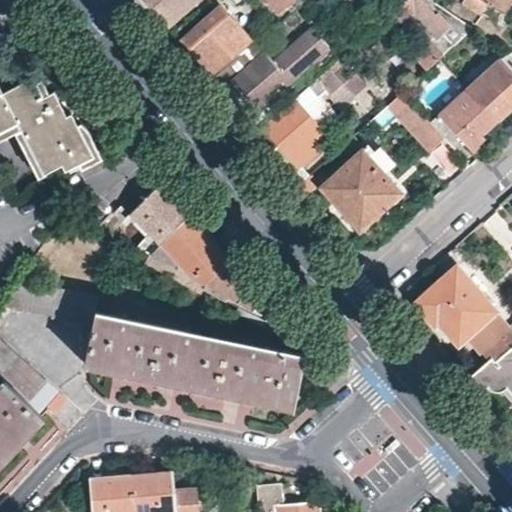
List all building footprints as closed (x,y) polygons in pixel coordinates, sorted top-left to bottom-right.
[(147,0),(154,8),(167,22),(191,0),(147,0)] [(268,0),(277,10),(288,0),(268,0)] [(434,0),(402,0),(391,10),(404,25),(417,14),(434,34),(422,44),(414,52),(427,67),(473,24),(434,0)] [(511,0),(465,0),(464,2),(484,13),(491,1),(507,11),(511,3),(511,0)] [(219,4),(180,37),(194,54),(199,50),(212,68),(248,38),(238,27),(244,22),(230,5),(224,9),(219,4)] [(404,25),(422,44),(434,34),(417,14),(404,25)] [(241,52),(205,81),(214,92),(230,79),(255,108),(329,43),(312,24),(272,59),(265,50),(251,62),(241,52)] [(511,48),(508,46),(465,85),(495,117),(511,101),(511,48)] [(328,65),(316,76),(326,87),(343,105),(356,96),(328,65)] [(326,87),(316,76),(306,85),(316,97),(326,87)] [(0,129),(15,122),(41,174),(60,164),(62,169),(90,155),(70,113),(63,116),(52,92),(40,98),(30,78),(0,92),(0,91),(0,129)] [(495,117),(465,85),(428,119),(442,135),(460,155),(468,146),(469,148),(484,136),(479,132),(495,117)] [(442,135),(428,119),(401,90),(387,102),(427,149),(442,135)] [(262,123),(301,166),(331,140),(293,96),(262,123)] [(373,115),(361,125),(366,131),(378,121),(373,115)] [(318,184),(335,202),(341,196),(363,222),(400,188),(361,146),(318,184)] [(147,254),(189,213),(163,184),(161,181),(131,211),(150,231),(135,245),(147,254)] [(341,196),(335,202),(357,227),(363,222),(341,196)] [(147,254),(142,260),(149,263),(156,257),(177,269),(171,275),(198,289),(204,283),(229,258),(211,238),(189,213),(147,254)] [(257,290),(229,258),(204,283),(250,310),(245,315),(307,348),(257,290)] [(473,326),(488,343),(509,324),(455,263),(414,299),(434,322),(437,318),(457,341),(473,326)] [(97,294),(15,277),(0,298),(0,302),(91,321),(94,309),(97,294)] [(94,309),(91,321),(83,361),(130,371),(198,385),(259,397),(293,404),(303,352),(94,309)] [(488,343),(458,368),(477,390),(483,385),(502,409),(511,400),(511,324),(511,323),(509,324),(488,343)] [(0,338),(0,377),(2,379),(36,411),(56,390),(0,338)] [(41,414),(36,411),(2,379),(0,381),(0,459),(20,437),(41,414)] [(130,471),(134,511),(142,511),(175,509),(175,511),(196,511),(193,485),(174,486),(171,467),(130,471)] [(93,511),(134,511),(130,471),(89,476),(93,511)] [(281,478),(256,480),(259,511),(323,511),(322,497),(283,501),(281,478)] [(304,481),(286,482),(287,498),(305,497),(304,481)]
